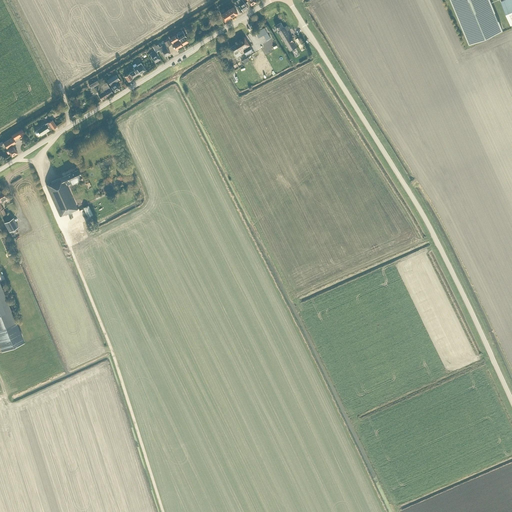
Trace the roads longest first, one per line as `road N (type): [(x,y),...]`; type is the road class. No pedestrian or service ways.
road 1 (tertiary): [(511,401),(421,213),(288,0)]
road 2 (unclassified): [(0,169),(270,0)]
